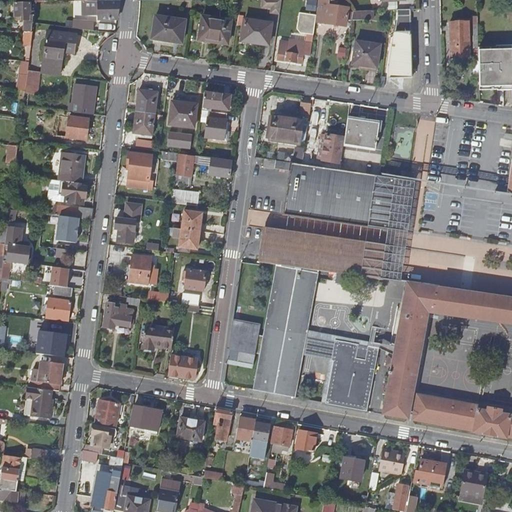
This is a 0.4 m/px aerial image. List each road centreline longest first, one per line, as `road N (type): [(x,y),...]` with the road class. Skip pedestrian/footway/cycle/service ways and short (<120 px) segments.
road 1 (residential): [(212,397),(254,79)]
road 2 (residential): [(122,58),(82,373)]
road 3 (residential): [(511,452),(212,397)]
road 4 (residential): [(434,106),(254,79)]
road 5 (residential): [(63,511),(82,373)]
road 6 (residential): [(254,79),(122,58)]
road 7 (residential): [(82,373),(212,397)]
